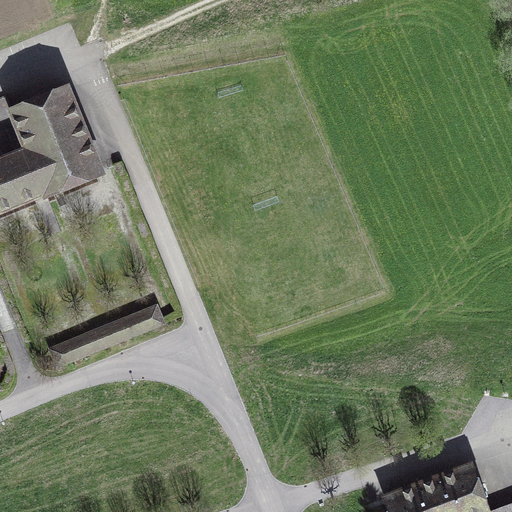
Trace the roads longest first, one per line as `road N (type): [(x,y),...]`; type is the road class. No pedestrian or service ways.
road 1 (residential): [(256,511),(485,438)]
road 2 (track): [(218,0),(92,61)]
